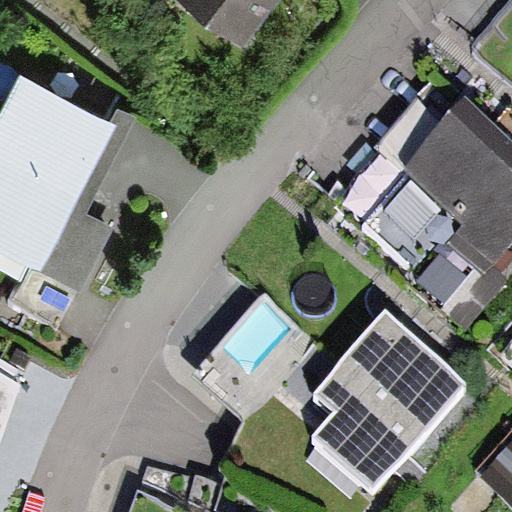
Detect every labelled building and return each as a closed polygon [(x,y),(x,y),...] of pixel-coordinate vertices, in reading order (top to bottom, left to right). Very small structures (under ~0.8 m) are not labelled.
[(165,0),(153,20),(223,65),(265,0),(165,0)] [(109,129),(19,86),(0,125),(0,268),(33,284),(109,129)] [(511,268),(511,162),(454,127),(417,187),(473,220),(458,245),(508,275),(511,268)] [(461,396),(386,331),(315,412),(333,427),(312,451),(370,501),(461,396)] [(0,436),(12,403),(0,393),(0,436)]
